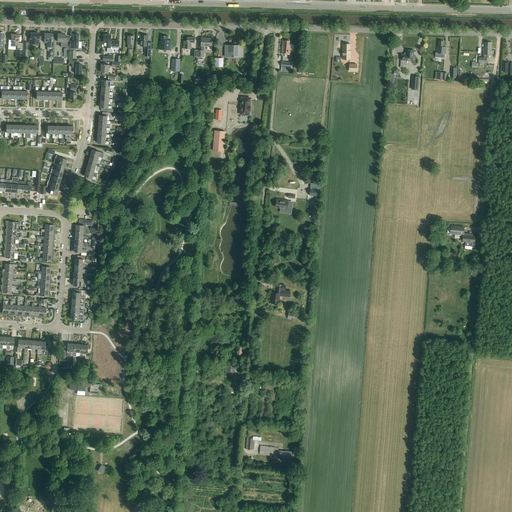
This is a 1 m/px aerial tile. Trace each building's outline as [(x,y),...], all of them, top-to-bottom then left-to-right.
[(38,33),(30,33),(30,38),(29,38),(29,44),(39,44),(39,40),(38,40),(38,33)] [(54,39),(52,39),(52,34),(44,33),(44,39),(44,43),(47,43),(47,47),(48,47),(48,58),(53,58),(53,51),(54,51),(54,39)] [(65,38),(65,35),(62,35),(62,34),(57,34),(57,42),(61,42),(61,47),(69,48),(69,38),(65,38)] [(78,34),(73,34),(73,41),(70,41),(69,59),(75,59),(76,48),(78,48),(78,42),(78,34)] [(11,40),(11,46),(17,46),(17,50),(16,50),(16,56),(20,56),(22,56),(22,50),(22,44),(18,44),(18,41),(19,35),(11,35),(11,40)] [(113,50),(113,41),(111,41),(111,35),(104,35),(104,42),(102,42),(102,47),(104,47),(104,48),(107,48),(107,53),(113,53),(113,50)] [(151,43),(148,43),(148,36),(141,35),(140,46),(145,46),(145,49),(146,49),(145,56),(150,57),(151,49),(151,43)] [(168,37),(161,36),(161,42),(159,41),(159,50),(170,51),(171,40),(168,40),(168,37)] [(187,37),(187,41),(184,41),(184,49),(191,49),(191,43),(195,43),(195,38),(187,37)] [(212,50),(212,47),(212,38),(201,38),(201,46),(202,46),(201,50),(198,50),(198,57),(204,57),(204,51),(204,47),(207,47),(207,50),(212,50)] [(289,41),(283,41),(282,54),(281,54),(285,54),(285,57),(287,57),(287,55),(290,55),(290,49),(289,48),(289,41)] [(437,51),(437,53),(435,53),(435,57),(441,58),(442,55),(443,55),(443,54),(446,54),(446,47),(443,47),(443,41),(439,41),(439,47),(437,47),(437,51)] [(491,56),(492,42),(485,42),(484,48),(483,48),(483,56),(483,58),(479,58),(478,63),(487,63),(487,58),(489,57),(489,56),(491,56)] [(243,53),(243,46),(231,45),(231,49),(225,49),(225,57),(237,57),(237,53),(243,53)] [(413,55),(414,51),(406,50),(406,53),(404,55),(401,54),(400,60),(402,60),(402,61),(403,62),(404,62),(405,62),(406,61),(413,61),(413,55)] [(215,58),(214,67),(223,67),(223,58),(215,58)] [(69,60),(68,64),(72,64),(71,68),(75,68),(75,74),(81,74),(82,65),(78,64),(78,61),(72,61),(72,60),(69,60)] [(282,67),(281,71),(287,71),(287,68),(292,68),(292,63),(282,62),(282,67)] [(105,65),(105,64),(102,64),(101,72),(105,73),(108,74),(109,65),(105,65)] [(411,90),(418,90),(419,77),(412,76),(411,90)] [(102,80),(102,87),(110,88),(113,89),(113,86),(110,86),(110,81),(102,80)] [(110,88),(102,87),(101,94),(109,95),(113,96),(113,93),(109,93),(110,88)] [(109,95),(101,94),(101,101),(109,101),(109,102),(112,102),(112,100),(109,99),(109,95)] [(241,97),(239,115),(249,116),(250,111),(251,110),(251,107),(250,106),(251,98),(241,97)] [(109,101),(101,101),(100,108),(108,108),(108,109),(111,109),(112,106),(108,106),(109,102),(109,101)] [(103,113),(103,116),(100,116),(99,123),(107,123),(107,124),(110,124),(110,122),(107,121),(108,116),(109,116),(109,113),(103,113)] [(114,114),(114,118),(115,118),(115,121),(120,122),(120,124),(122,124),(123,115),(121,115),(114,114)] [(99,123),(98,129),(106,130),(106,131),(110,131),(110,128),(107,128),(107,124),(107,123),(99,123)] [(31,133),(30,133),(30,138),(32,138),(32,133),(38,133),(38,126),(31,125),(31,133)] [(44,128),(44,138),(48,138),(48,134),(52,134),(53,134),(54,126),(47,126),(47,128),(44,128)] [(66,134),(65,134),(65,139),(66,139),(67,139),(67,134),(73,134),(73,126),(66,126),(66,134)] [(98,129),(98,136),(106,137),(106,138),(109,138),(109,137),(109,135),(106,135),(106,131),(106,130),(98,129)] [(224,132),(214,131),(213,151),(223,152),(224,132)] [(106,137),(98,136),(97,143),(105,144),(109,145),(109,142),(105,142),(106,138),(106,137)] [(98,160),(101,161),(103,153),(92,150),(90,157),(98,159),(98,160)] [(66,160),(59,157),(59,156),(56,155),(54,159),(58,160),(57,162),(57,164),(65,166),(66,160)] [(98,159),(90,157),(88,163),(96,165),(96,166),(99,167),(100,164),(97,164),(98,160),(98,159)] [(57,164),(57,162),(54,161),(53,163),(57,164),(56,168),(55,169),(63,172),(65,166),(57,164)] [(96,165),(88,163),(86,170),(94,172),(94,173),(97,174),(98,171),(95,170),(96,166),(96,165)] [(56,168),(52,167),(51,169),(55,170),(54,174),(54,175),(61,178),(63,172),(55,169),(56,168)] [(96,178),(93,177),(94,173),(94,172),(86,170),(85,176),(86,177),(86,180),(95,182),(96,178)] [(54,175),(54,174),(50,173),(50,175),(53,176),(52,180),(52,181),(60,184),(61,178),(54,175)] [(52,181),(52,180),(49,179),(48,181),(52,182),(51,186),(50,187),(58,190),(60,184),(52,181)] [(7,180),(6,184),(5,184),(4,192),(6,192),(8,193),(8,192),(10,192),(11,184),(13,184),(13,180),(7,180)] [(13,180),(13,184),(11,184),(10,192),(12,192),(12,193),(14,193),(14,192),(17,193),(17,185),(19,185),(19,181),(13,180)] [(19,181),(19,185),(17,185),(17,193),(23,193),(23,185),(25,185),(25,183),(25,181),(19,181)] [(32,182),(28,182),(27,185),(25,185),(23,185),(23,193),(24,193),(24,194),(27,194),(27,193),(29,194),(30,186),(31,186),(32,182)] [(50,187),(51,186),(47,185),(46,187),(50,188),(48,194),(56,196),(58,190),(50,187)] [(277,200),(276,204),(276,207),(281,208),(281,209),(292,211),(293,202),(289,201),(277,200)] [(76,225),(76,232),(84,232),(84,233),(88,233),(88,230),(86,230),(87,227),(86,226),(84,226),(85,221),(79,220),(79,225),(76,225)] [(16,230),(16,227),(16,225),(20,225),(20,223),(8,222),(8,221),(7,221),(5,221),(6,225),(6,229),(7,229),(16,230)] [(55,230),(55,225),(45,225),(45,230),(41,229),(41,232),(45,232),(53,233),(54,233),(56,233),(55,230)] [(451,226),(451,230),(448,229),(448,234),(463,235),(463,242),(465,242),(465,246),(472,247),(473,243),(474,243),(475,237),(474,237),(475,234),(464,233),(464,227),(451,226)] [(7,229),(6,229),(5,229),(5,232),(6,236),(5,236),(15,237),(16,232),(19,232),(19,230),(16,230),(7,229)] [(54,237),(54,233),(53,233),(45,232),(44,237),(41,237),(40,239),(44,239),(53,240),(55,240),(55,237),(54,237)] [(44,239),(44,244),(40,244),(40,246),(43,246),(55,247),(54,244),(53,240),(44,239)] [(43,246),(43,251),(39,251),(39,253),(43,254),(43,253),(54,254),(54,252),(53,252),(53,248),(55,247),(43,246)] [(14,251),(4,250),(3,250),(3,253),(4,253),(4,258),(14,258),(14,253),(18,254),(18,251),(14,251)] [(43,253),(43,254),(43,258),(39,258),(39,260),(50,261),(50,262),(52,262),(52,263),(54,262),(53,259),(52,255),(54,255),(54,254),(43,253)] [(2,274),(3,278),(4,278),(12,279),(12,274),(16,274),(16,272),(13,272),(4,271),(3,271),(1,271),(2,274)] [(41,274),(41,279),(37,279),(37,281),(41,281),(52,282),(52,279),(51,279),(51,275),(50,275),(41,274)] [(12,286),(12,281),(16,281),(16,279),(12,279),(4,278),(3,278),(1,278),(1,281),(2,281),(2,285),(2,286),(3,285),(12,286)] [(41,281),(40,286),(37,286),(37,288),(40,288),(51,289),(51,286),(50,282),(52,282),(41,281)] [(12,286),(3,285),(2,286),(2,285),(1,285),(2,293),(11,293),(11,288),(15,289),(15,286),(12,286)] [(272,297),(272,303),(279,304),(280,296),(282,296),(289,297),(290,291),(285,291),(285,285),(278,285),(278,290),(279,290),(278,293),(272,293),(272,297)] [(40,288),(40,293),(36,293),(36,295),(47,296),(48,297),(49,297),(51,297),(51,294),(50,294),(50,290),(51,289),(40,288)] [(3,301),(2,313),(2,314),(1,314),(1,316),(5,316),(5,315),(9,315),(9,316),(10,305),(5,305),(6,301),(3,301)] [(10,305),(9,316),(12,316),(16,315),(16,317),(17,306),(12,305),(13,302),(10,301),(10,305)] [(17,306),(16,317),(19,317),(19,316),(23,316),(23,318),(24,318),(24,315),(25,306),(24,306),(20,306),(20,302),(18,302),(17,306)] [(25,306),(24,315),(24,318),(26,317),(30,316),(31,318),(31,315),(32,307),(27,306),(27,303),(25,303),(24,306),(25,306)] [(32,307),(31,315),(31,318),(34,318),(33,317),(38,317),(38,319),(38,316),(39,307),(34,307),(34,303),(32,303),(32,307)] [(39,307),(38,316),(38,319),(41,318),(45,318),(46,308),(41,308),(41,304),(39,304),(39,307)] [(38,349),(37,354),(41,354),(41,349),(45,350),(45,342),(39,341),(38,349)] [(67,344),(67,348),(62,347),(62,352),(61,358),(66,359),(66,356),(69,356),(70,352),(73,352),(74,344),(67,344)] [(235,366),(227,365),(225,365),(224,374),(221,374),(220,379),(223,379),(223,377),(234,378),(235,366)] [(77,384),(70,383),(69,389),(77,390),(77,391),(85,391),(85,386),(90,387),(90,384),(77,383),(77,384)] [(253,438),(247,438),(246,449),(253,450),(254,444),(252,443),(253,438)] [(293,452),(278,451),(278,449),(270,448),(270,447),(260,446),(260,455),(293,457),(293,452)] [(96,470),(100,472),(101,470),(103,471),(106,468),(100,464),(96,470)]
